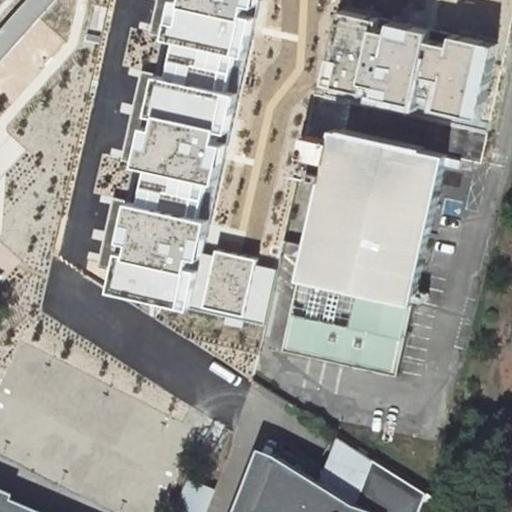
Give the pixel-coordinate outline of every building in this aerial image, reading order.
[(264,0),(164,0),(103,293),(267,327),(280,268),(211,254),(264,0)] [(349,8),(331,80),(481,116),(499,44),(349,8)] [(336,128),(301,277),(414,304),(449,154),(336,128)] [(414,304),(301,277),(282,350),(398,376),(414,304)] [(317,483),(257,450),(234,511),(38,511),(0,496),(0,511),(420,511),(428,492),(337,436),(317,483)]
